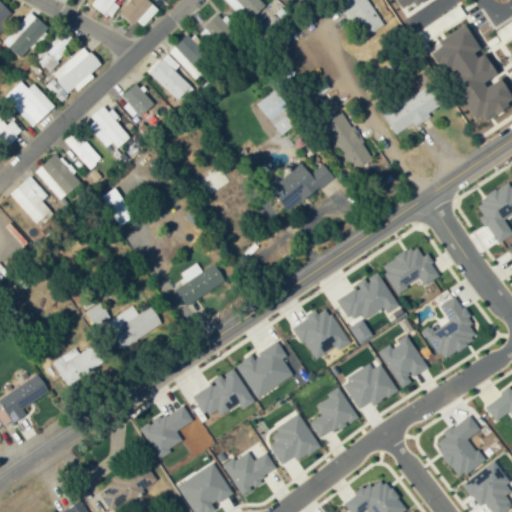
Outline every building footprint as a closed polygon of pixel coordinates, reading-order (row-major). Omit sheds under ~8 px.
[(111,17),(117,5),(114,3),(115,0),(95,0),(92,7),(111,17)] [(141,29),(158,9),(147,0),(128,0),(120,11),(141,29)] [(259,0),(226,0),(247,23),(265,6),(259,0)] [(339,0),(352,23),(355,21),(363,36),(381,26),(366,0),(339,0)] [(424,0),(395,0),(402,12),(424,0)] [(0,23),(11,13),(0,1),(0,23)] [(47,27),(29,12),(2,42),(19,58),(47,27)] [(221,46),(236,31),(218,12),(202,26),(221,46)] [(505,99),(491,75),(489,76),(475,53),(480,50),(466,25),(438,42),(441,47),(431,53),(440,68),(449,62),(459,78),(445,87),(466,122),(505,99)] [(55,60),(67,45),(55,35),(43,50),(55,60)] [(168,52),(194,80),(206,68),(199,61),(205,55),(185,35),(168,52)] [(70,96),(94,76),(91,73),(100,65),(85,46),(60,66),(65,72),(56,79),(70,96)] [(511,78),(511,47),(500,51),(506,62),(503,64),(511,78)] [(179,65),(166,53),(147,74),(179,103),(193,88),(174,71),(179,65)] [(27,88),(20,81),(4,97),(32,127),(55,106),(33,83),(27,88)] [(151,102),(132,82),(116,98),(129,111),(130,109),(137,116),(151,102)] [(428,117),(426,112),(438,106),(429,87),(380,111),(392,135),(428,117)] [(110,142),(115,149),(127,140),(102,104),(83,117),(103,147),(110,142)] [(322,122),(351,173),(371,162),(342,110),(322,122)] [(18,137),(0,118),(0,142),(6,148),(18,137)] [(61,141),(88,170),(97,162),(70,133),(61,141)] [(330,177),(313,152),(264,187),(281,212),(330,177)] [(32,172),(57,199),(77,181),(52,154),(32,172)] [(40,201),(46,195),(27,175),(7,194),(33,222),(47,209),(40,201)] [(511,212),(511,191),(505,181),(470,203),(478,215),(475,217),(492,244),(509,234),(500,220),(511,212)] [(96,197),(116,227),(130,218),(110,187),(96,197)] [(392,293),(415,279),(419,285),(434,275),(421,253),(417,256),(410,245),(375,266),(392,293)] [(181,304),(220,282),(210,264),(198,271),(193,263),(177,272),(183,282),(172,288),(181,304)] [(394,306),(372,271),(351,285),(352,287),(332,300),(345,320),(356,312),(361,319),(379,307),(382,313),(394,306)] [(435,305),(444,321),(429,330),(426,325),(419,329),(435,358),(474,336),(451,296),(435,305)] [(156,327),(147,309),(138,314),(133,305),(101,321),(115,348),(156,327)] [(310,360),(332,346),(334,350),(346,343),(324,307),(312,314),(309,309),(300,315),(303,319),(290,327),(310,360)] [(368,335),(357,318),(344,326),(354,344),(368,335)] [(374,353),(397,388),(408,381),(406,378),(423,367),(402,334),(392,340),(393,341),(374,353)] [(247,357),(246,354),(230,363),(250,398),(289,375),(280,359),(283,357),(274,341),(247,357)] [(96,365),(80,342),(49,363),(65,386),(96,365)] [(366,364),(337,382),(353,409),(364,402),(366,406),(392,391),(376,363),(368,368),(366,364)] [(188,396),(201,416),(212,408),(217,415),(234,403),(238,409),(250,401),(228,368),(216,375),(215,373),(206,379),(208,383),(188,396)] [(45,392),(35,375),(0,395),(0,411),(7,423),(23,413),(19,407),(45,392)] [(511,423),(511,385),(506,390),(504,387),(480,406),(491,421),(503,412),(511,423)] [(315,439),(352,417),(335,388),(310,403),(316,415),(305,422),(315,439)] [(154,460),(167,452),(165,449),(178,441),(172,431),(189,421),(179,403),(136,429),(154,460)] [(276,464),(288,457),(291,461),(315,447),(294,413),(265,432),(270,442),(264,445),(276,464)] [(480,460),(464,437),(475,430),(464,414),(437,433),(440,437),(430,444),(454,479),(480,460)] [(236,494),(273,470),(261,452),(249,461),(242,450),(218,466),(236,494)] [(92,489),(105,510),(154,481),(141,460),(92,489)] [(480,502),(486,511),(501,511),(509,507),(501,496),(510,490),(490,461),(457,483),(473,507),(480,502)] [(172,485),(189,511),(205,511),(210,509),(207,505),(228,493),(209,462),(172,485)] [(345,511),(357,511),(363,508),(366,511),(402,511),(377,476),(339,502),(345,511)] [(85,511),(78,499),(57,511),(51,511),(50,510),(46,511),(85,511)]
